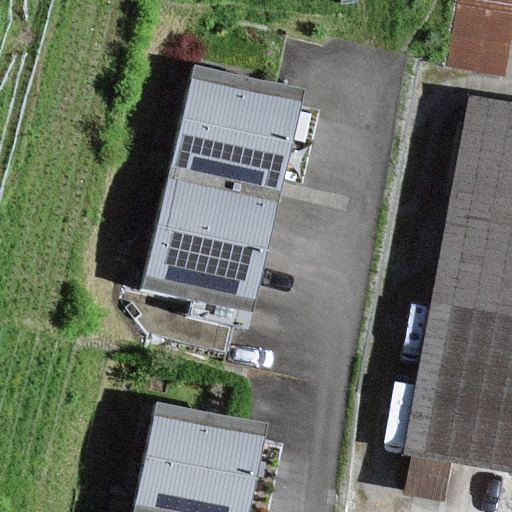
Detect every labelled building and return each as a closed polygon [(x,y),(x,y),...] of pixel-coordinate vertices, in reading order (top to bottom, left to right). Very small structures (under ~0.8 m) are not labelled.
[(511,14),(511,0),(464,0),(455,65),(504,72),(511,14)] [(311,91),(196,67),(173,177),(288,201),(311,91)] [(511,106),(477,100),(415,444),(511,461),(511,106)] [(265,311),(288,201),(173,177),(150,288),(265,311)] [(252,511),(271,424),(163,402),(140,511),(144,511),(252,511)]
